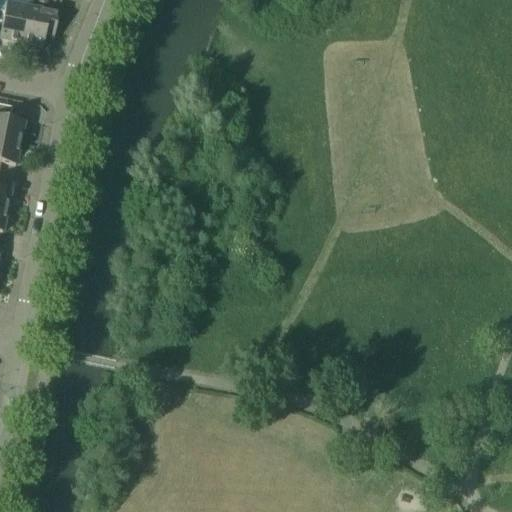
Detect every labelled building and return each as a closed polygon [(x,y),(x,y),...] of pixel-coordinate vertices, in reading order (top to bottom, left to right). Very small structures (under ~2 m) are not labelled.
[(0,40),(21,45),(28,8),(6,3),(0,35),(0,40)] [(28,8),(21,45),(43,49),(45,36),(54,37),(59,8),(51,6),(49,12),(28,8)] [(0,141),(19,145),(23,123),(4,119),(6,108),(0,106),(0,141)] [(0,141),(0,164),(15,167),(19,145),(0,141)] [(0,210),(6,212),(6,209),(9,209),(12,194),(9,194),(10,190),(0,188),(0,210)] [(0,233),(1,234),(2,231),(5,231),(8,216),(5,216),(6,212),(0,210),(0,233)]
